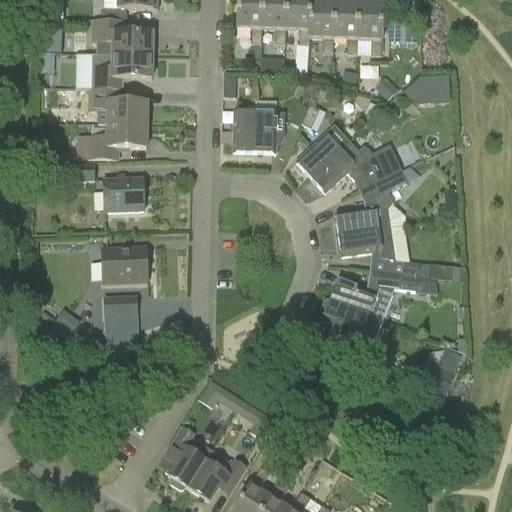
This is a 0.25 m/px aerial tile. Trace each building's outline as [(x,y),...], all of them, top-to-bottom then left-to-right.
[(116,0),(116,11),(102,11),(102,24),(124,24),(126,24),(126,13),(157,14),(157,0),(116,0)] [(261,48),(261,33),(261,0),(236,0),(236,32),(251,32),(250,48),(261,48)] [(285,49),(285,33),(285,0),(261,0),(261,33),(275,33),(274,49),(285,49)] [(309,50),(309,41),(309,0),(285,0),(285,33),(299,34),(298,50),(309,50)] [(332,58),(333,42),(333,7),(319,6),(319,0),(309,0),(309,41),(322,42),(322,58),(332,58)] [(356,59),(357,43),(358,8),(343,7),(343,0),(332,0),(333,7),(333,42),(347,43),(346,59),(356,59)] [(380,60),(381,44),(382,9),(367,8),(367,0),(357,0),(358,8),(357,43),(370,43),(370,60),(380,60)] [(111,59),(152,60),(152,37),(123,37),(124,24),(102,24),(91,24),(90,47),(95,47),(95,59),(111,59)] [(388,32),(387,65),(415,66),(417,33),(388,32)] [(111,59),(111,71),(90,71),(89,93),(120,94),(122,94),(122,82),(151,83),(152,60),(111,59)] [(235,77),(223,76),(222,102),(234,102),(235,77)] [(449,79),(434,80),(436,104),(450,104),(449,79)] [(107,117),(107,129),(146,129),(146,106),(120,106),(120,94),(89,93),(87,93),(87,116),(107,117)] [(254,104),(254,111),(253,157),(275,158),(277,105),(254,104)] [(300,128),(307,111),(297,107),(289,127),(298,130),(300,128)] [(308,111),(307,111),(300,128),(310,132),(318,112),(309,109),(308,111)] [(248,111),(247,117),(233,117),(232,136),(232,156),(253,157),(254,111),(248,111)] [(107,129),(106,140),(77,140),(76,164),(119,165),(119,156),(128,156),(129,151),(145,152),(146,129),(107,129)] [(333,131),(324,139),(295,166),(309,181),(346,146),(333,131)] [(346,146),(309,181),(324,197),(338,183),(346,176),(352,183),(353,184),(358,195),(373,188),(401,175),(389,150),(372,158),(366,151),(362,151),(358,155),(348,144),(346,146)] [(60,187),(95,185),(94,168),(59,170),(60,187)] [(409,171),(401,175),(405,185),(419,180),(409,171)] [(354,216),(335,219),(338,240),(390,232),(387,213),(392,207),(392,206),(387,196),(406,187),(405,185),(401,175),(373,188),(358,195),(363,204),(364,207),(364,214),(354,216)] [(142,183),(103,184),(104,216),(144,215),(142,183)] [(368,276),(428,283),(430,269),(394,264),(390,232),(338,240),(341,261),(371,256),(368,276)] [(145,251),(101,253),(102,289),(146,287),(145,251)] [(366,295),(337,284),(330,303),(382,324),(393,293),(436,298),(435,283),(428,283),(368,276),(366,295)] [(104,322),(136,321),(135,299),(103,301),(104,322)] [(330,303),(329,305),(327,304),(324,305),(321,312),(322,315),(325,316),(322,324),(331,328),(330,330),(331,333),(335,335),(331,345),(363,357),(369,342),(374,344),(382,324),(330,303)] [(66,345),(79,326),(63,314),(49,333),(66,345)] [(45,368),(45,382),(68,383),(69,369),(45,368)] [(444,401),(454,378),(431,368),(421,392),(444,401)] [(234,417),(242,404),(212,386),(199,407),(212,414),(217,406),(234,417)] [(242,404),(234,417),(256,430),(251,438),(264,446),(276,425),(242,404)] [(156,470),(168,477),(167,480),(170,481),(168,484),(169,488),(180,495),(183,494),(185,491),(187,492),(211,454),(192,442),(195,438),(182,430),(156,470)] [(209,506),(217,492),(229,500),(247,471),(234,463),(232,467),(211,454),(187,492),(209,506)] [(325,463),(311,486),(328,496),(341,473),(325,463)] [(260,471),(249,488),(234,511),(263,511),(269,501),(258,494),(269,477),(260,471)] [(280,484),(269,501),(263,511),(286,511),(278,507),(289,489),(280,484)] [(301,496),(290,511),(303,511),(309,502),(301,496)]
